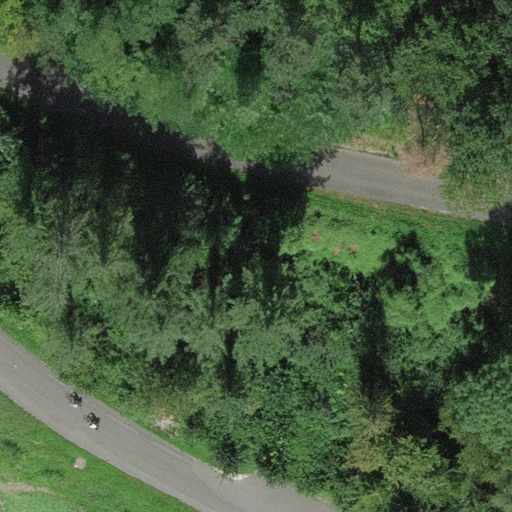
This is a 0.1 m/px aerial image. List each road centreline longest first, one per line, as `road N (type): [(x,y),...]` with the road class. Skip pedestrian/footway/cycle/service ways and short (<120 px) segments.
road 1 (track): [(0,58),(80,102),(263,165),(511,210)]
road 2 (unclassified): [(0,349),(112,439),(234,511)]
